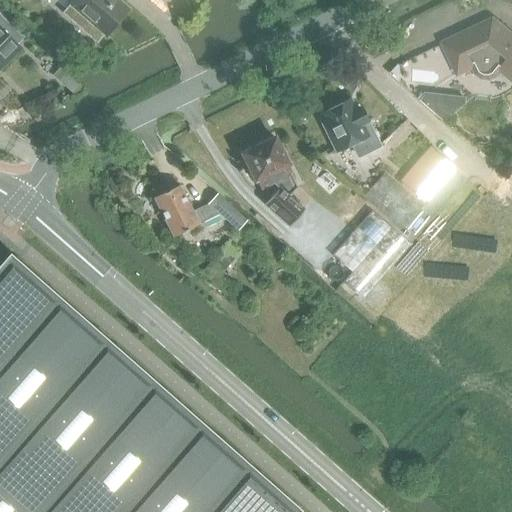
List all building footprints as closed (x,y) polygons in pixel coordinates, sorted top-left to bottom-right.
[(65,8),(61,12),(97,43),(103,35),(104,36),(128,9),(117,0),(72,0),(68,4),(65,8)] [(0,68),(20,48),(16,44),(23,37),(22,35),(21,36),(4,18),(0,13),(0,68)] [(474,68),(478,74),(483,78),(490,79),(496,77),(501,71),(511,79),(511,34),(494,19),(443,43),(458,75),(474,68)] [(397,64),(388,73),(398,82),(399,80),(398,65),(397,64)] [(68,73),(60,82),(75,95),(82,91),(83,86),(68,73)] [(379,146),(359,106),(354,109),(350,100),(319,115),(336,150),(351,142),(358,156),(379,146)] [(276,134),(240,151),(255,181),(257,180),(261,189),(277,180),(291,190),(298,183),(289,164),(291,163),(276,134)] [(399,180),(405,185),(423,201),(452,168),(428,147),(399,180)] [(424,206),(384,172),(362,198),(402,232),(424,206)] [(246,221),(217,194),(208,203),(192,212),(179,185),(154,197),(173,237),(218,215),(237,232),(246,221)] [(263,203),(289,226),(305,208),(279,185),(263,203)] [(410,245),(372,211),(332,256),(351,272),(342,283),(362,299),(410,245)] [(0,511),(293,511),(295,510),(9,258),(0,268),(0,511)]
